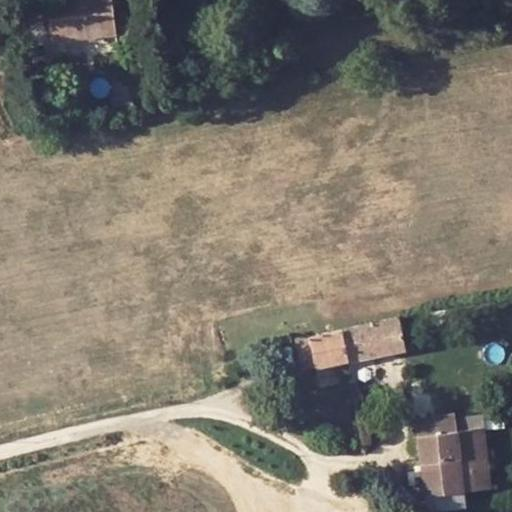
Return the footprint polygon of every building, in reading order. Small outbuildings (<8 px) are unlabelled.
[(48,0),(53,39),(112,32),(108,0),(48,0)] [(110,97),(114,109),(130,104),(128,93),(110,97)] [(348,358),(404,346),(400,329),(397,315),(341,328),(348,358)] [(341,328),(294,337),(300,362),(301,368),(315,365),(333,361),(348,358),(341,328)] [(407,328),(400,329),(404,346),(410,345),(407,328)] [(335,371),(333,361),(315,365),(317,375),(335,371)] [(420,434),(482,428),(481,417),(434,421),(435,426),(419,427),(420,434)] [(420,434),(423,462),(426,492),(489,485),(482,428),(420,434)]
